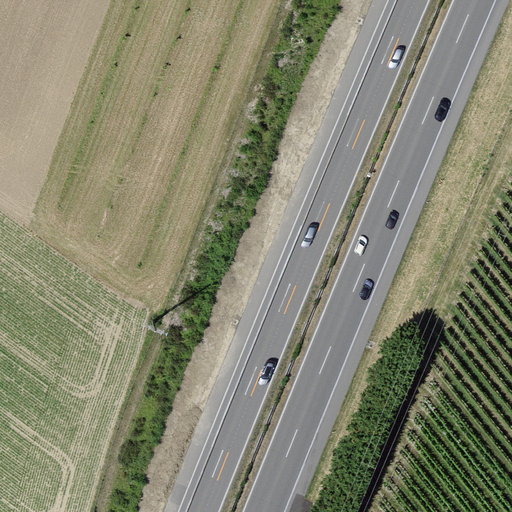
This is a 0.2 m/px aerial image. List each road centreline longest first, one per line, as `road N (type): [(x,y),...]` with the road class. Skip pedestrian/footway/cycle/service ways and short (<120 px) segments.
road 1 (motorway): [(264,511),(475,0)]
road 2 (motorway): [(409,0),(198,511)]
